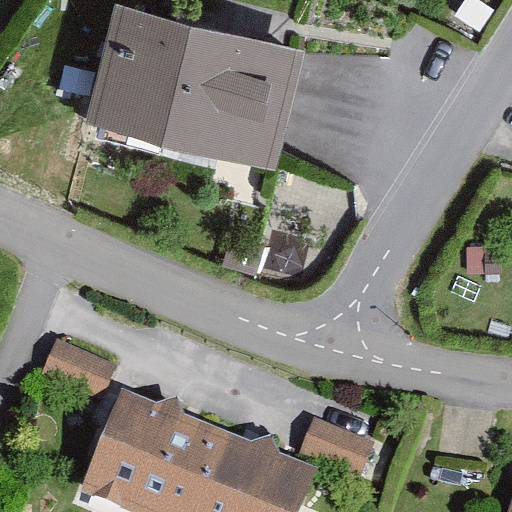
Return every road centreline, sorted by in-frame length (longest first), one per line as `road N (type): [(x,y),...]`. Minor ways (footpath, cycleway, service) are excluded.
road 1 (residential): [(337,350),(511,54)]
road 2 (residential): [(337,350),(57,243)]
road 3 (residential): [(511,378),(337,350)]
road 4 (residential): [(57,243),(0,393)]
